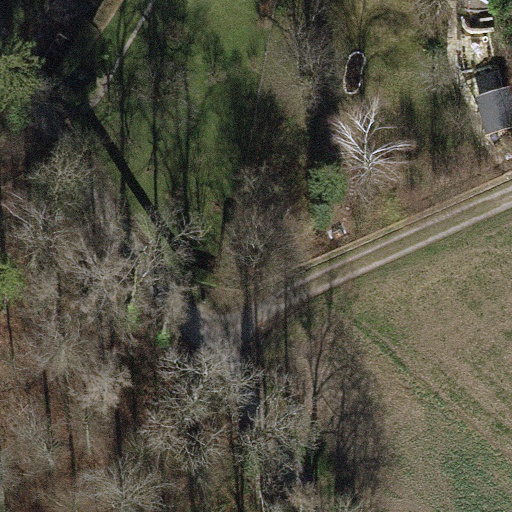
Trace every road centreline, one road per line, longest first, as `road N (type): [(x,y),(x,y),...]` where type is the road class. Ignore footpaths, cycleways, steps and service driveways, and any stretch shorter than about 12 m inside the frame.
road 1 (track): [(294,511),(211,331),(111,219),(0,32)]
road 2 (track): [(211,331),(238,311),(511,186)]
